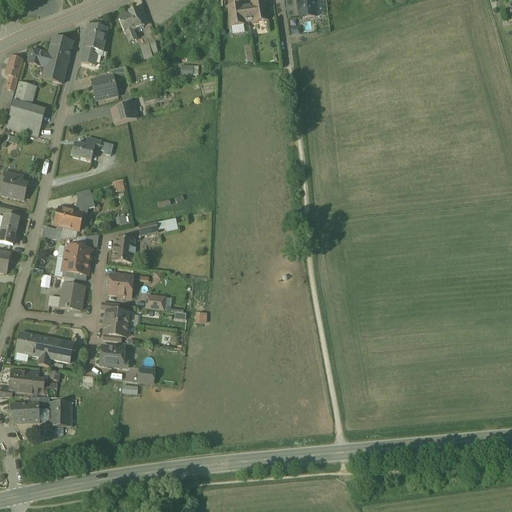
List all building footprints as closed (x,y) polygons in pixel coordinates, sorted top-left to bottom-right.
[(314,0),(298,0),(299,3),(297,3),(299,12),(300,12),(301,19),(316,17),(314,0)] [(261,2),(251,4),(252,6),(247,7),(249,23),(254,22),(254,24),(268,22),(265,5),(262,6),(261,2)] [(241,5),(231,7),(232,10),(229,11),(231,28),(244,25),(244,23),(249,23),(247,7),(242,8),(241,5)] [(129,15),(119,19),(125,35),(126,34),(130,44),(137,40),(134,31),(144,27),(137,9),(129,13),(129,15)] [(108,30),(90,26),(84,48),(99,52),(103,53),(108,30)] [(53,39),(49,55),(49,54),(49,55),(32,50),(29,65),(46,69),(43,80),(62,85),(73,44),(53,39)] [(241,41),(241,55),(265,56),(266,43),(241,41)] [(149,45),(141,47),(144,59),(152,57),(149,45)] [(99,52),(84,48),(81,63),(95,67),(99,52)] [(23,61),(11,57),(5,77),(10,78),(18,80),(23,61)] [(193,65),(181,65),(181,79),(193,79),(193,65)] [(125,68),(111,72),(112,78),(113,77),(114,82),(128,79),(125,68)] [(112,78),(92,82),(96,100),(104,99),(104,101),(118,97),(114,82),(113,77),(112,78)] [(18,80),(10,78),(6,91),(14,93),(18,80)] [(37,88),(20,83),(14,102),(6,129),(38,138),(46,111),(31,107),(37,88)] [(6,91),(4,90),(0,103),(11,106),(14,93),(6,91)] [(160,93),(143,97),(144,103),(162,99),(160,93)] [(134,105),(112,112),(116,126),(137,120),(136,115),(137,114),(134,105)] [(85,147),(75,145),(72,156),(92,161),(94,150),(100,152),(102,143),(87,140),(85,147)] [(24,178),(5,174),(2,184),(4,184),(1,196),(24,202),(28,186),(22,184),(24,178)] [(123,180),(112,182),(115,193),(125,191),(123,180)] [(92,197),(78,200),(75,214),(76,214),(87,217),(90,204),(94,203),(92,197)] [(75,214),(59,209),(54,226),(60,227),(60,229),(63,230),(64,228),(72,230),(74,221),(76,214),(75,214)] [(87,217),(76,214),(74,221),(80,223),(85,225),(87,217)] [(19,219),(5,216),(2,230),(16,233),(19,219)] [(176,219),(157,222),(159,231),(166,230),(166,233),(178,231),(176,219)] [(80,223),(74,221),(72,230),(78,232),(80,223)] [(156,223),(138,227),(140,237),(158,233),(156,223)] [(16,233),(2,230),(0,238),(0,243),(13,246),(16,233)] [(99,236),(85,236),(85,248),(98,249),(99,236)] [(135,241),(115,239),(113,263),(132,265),(133,256),(135,256),(136,249),(134,249),(135,241)] [(91,251),(67,247),(65,260),(89,264),(91,251)] [(11,255),(0,252),(0,273),(7,275),(11,255)] [(89,264),(65,260),(63,273),(77,275),(87,277),(89,264)] [(77,275),(63,273),(62,279),(76,281),(77,275)] [(133,279),(121,278),(119,276),(115,275),(113,277),(111,276),(109,296),(124,297),(124,298),(131,299),(133,279)] [(41,287),(49,288),(50,276),(42,276),(41,287)] [(85,289),(65,285),(62,300),(60,309),(81,312),(85,289)] [(165,299),(147,297),(146,310),(164,312),(165,299)] [(130,314),(107,311),(106,324),(128,327),(129,322),(131,320),(132,316),(130,314)] [(196,323),(207,323),(207,313),(196,313),(196,323)] [(128,327),(106,324),(104,336),(127,339),(129,337),(130,333),(128,331),(128,327)] [(74,345),(20,334),(16,354),(40,358),(38,366),(49,368),(51,360),(70,365),(74,345)] [(124,351),(103,348),(101,366),(122,369),(124,351)] [(155,371),(141,370),(139,384),(153,385),(155,371)] [(39,375),(12,371),(10,393),(37,396),(39,375)] [(48,389),(59,390),(59,374),(49,374),(48,389)] [(122,385),(122,394),(137,396),(138,387),(122,385)] [(39,404),(11,405),(12,425),(40,424),(39,404)] [(71,404),(50,404),(50,428),(71,428),(71,404)]
